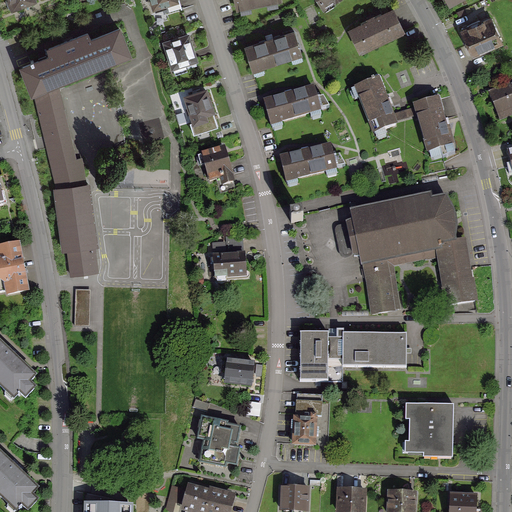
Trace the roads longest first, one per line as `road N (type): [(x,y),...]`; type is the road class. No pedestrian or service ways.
road 1 (residential): [(419,0),(473,129),(500,251),(503,475)]
road 2 (residential): [(206,0),(255,150),(276,268),(275,396),(263,463)]
road 3 (residential): [(18,146),(44,260),(58,376),(61,511)]
road 4 (residential): [(263,463),(503,475)]
